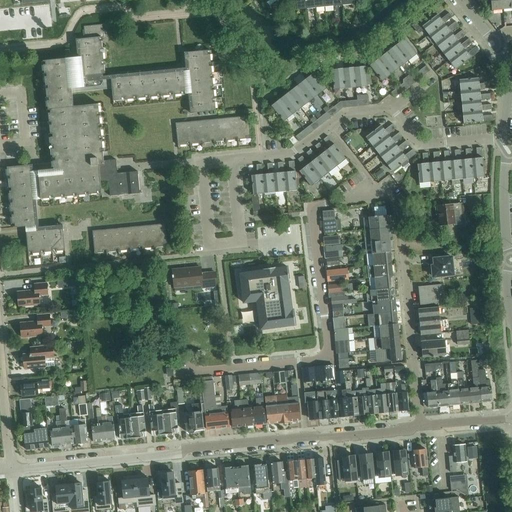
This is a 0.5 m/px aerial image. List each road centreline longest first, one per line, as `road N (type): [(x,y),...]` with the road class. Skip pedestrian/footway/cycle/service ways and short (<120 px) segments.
road 1 (residential): [(11,468),(422,425)]
road 2 (residential): [(183,374),(328,358),(314,219),(319,205),(372,183)]
road 3 (residential): [(422,425),(399,206),(372,183)]
road 4 (residential): [(330,125),(294,152),(201,162)]
road 5 (residential): [(501,139),(421,145),(391,107)]
road 6 (residential): [(11,468),(0,341)]
